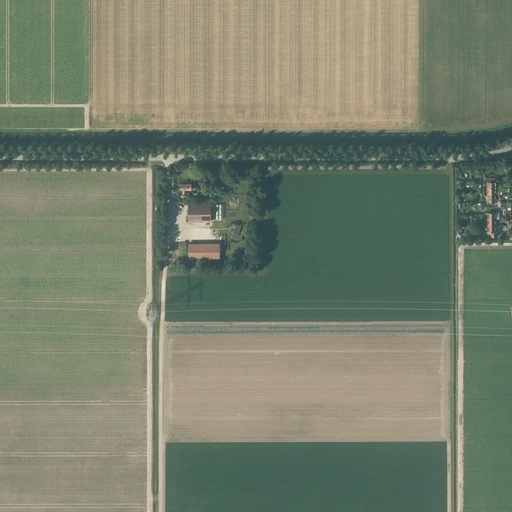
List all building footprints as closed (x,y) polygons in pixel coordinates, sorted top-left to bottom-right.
[(496,188),(496,181),(495,181),(495,178),(489,178),(489,181),(487,181),(487,188),(496,188)] [(195,187),(191,187),(191,183),(180,183),(180,189),(182,189),(182,194),(186,194),(186,189),(195,189),(195,187)] [(499,194),(487,194),(487,201),(488,201),(488,203),(490,205),(494,205),(495,203),(495,201),(496,201),(496,198),(499,198),(499,194)] [(189,221),(211,221),(211,203),(188,203),(189,221)] [(498,232),(496,232),(496,225),(488,225),(488,232),(490,232),(490,236),(498,236),(498,232)] [(220,243),(188,243),(188,258),(220,258),(220,243)]
